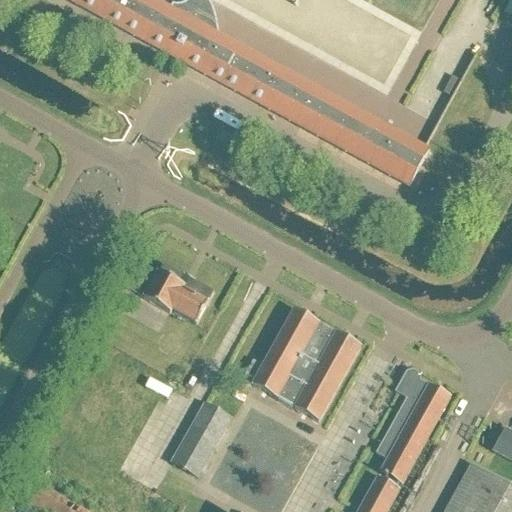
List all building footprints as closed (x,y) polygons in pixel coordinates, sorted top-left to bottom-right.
[(60,0),(408,190),(428,153),(424,151),(217,37),(216,29),(215,21),(210,8),(206,2),(203,0),(191,0),(190,1),(185,5),(181,7),(177,8),(172,6),(170,12),(149,0),(60,0)] [(511,0),(503,16),(511,20),(511,0)] [(195,329),(213,296),(162,269),(158,277),(140,267),(126,293),(143,302),(142,302),(171,319),(173,316),(195,329)] [(252,389),(270,399),(318,426),(360,351),(294,314),(252,389)] [(401,489),(450,401),(420,385),(418,381),(411,377),(406,378),(396,398),(406,403),(376,457),(387,463),(380,476),(401,489)] [(177,465),(204,478),(235,416),(208,403),(177,465)] [(511,467),(511,438),(505,435),(493,457),(511,467)] [(511,511),(511,492),(469,468),(445,511),(511,511)] [(358,511),(389,511),(399,494),(376,481),(358,511)] [(79,511),(43,498),(37,511),(79,511)]
